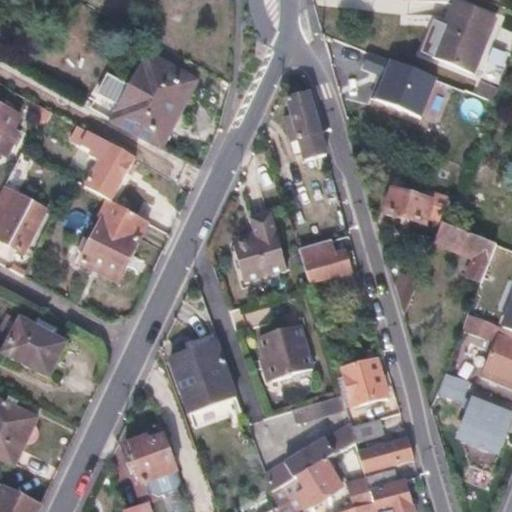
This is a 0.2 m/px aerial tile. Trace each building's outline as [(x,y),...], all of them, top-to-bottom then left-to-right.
[(495,17),(456,2),(433,57),(473,73),(495,17)] [(196,82),(146,55),(128,88),(177,116),(196,82)] [(440,83),(393,65),(379,101),(426,121),(440,83)] [(500,86),(474,75),(466,91),(494,102),(500,86)] [(15,93),(3,87),(0,93),(0,96),(10,102),(15,93)] [(177,116),(128,88),(110,120),(159,148),(172,125),(177,116)] [(494,102),(466,91),(460,104),(474,111),(478,104),(490,110),(494,102)] [(293,117),(295,125),(306,161),(326,155),(309,93),(288,100),(293,117)] [(47,111),(35,104),(30,113),(42,119),(47,111)] [(0,105),(0,151),(8,156),(14,143),(17,137),(18,136),(13,133),(21,117),(3,107),(0,105)] [(47,111),(42,119),(39,124),(56,133),(63,120),(47,111)] [(78,128),(63,120),(56,133),(70,142),(78,128)] [(101,140),(78,128),(70,142),(93,154),(101,140)] [(23,140),(17,137),(14,143),(20,146),(23,140)] [(93,154),(90,159),(100,164),(88,185),(115,199),(136,160),(101,140),(93,154)] [(33,160),(23,154),(16,167),(26,172),(33,160)] [(431,193),(411,186),(406,198),(426,204),(431,194),(431,193)] [(406,198),(393,193),(386,216),(425,229),(429,220),(433,207),(426,204),(406,198)] [(454,198),(431,194),(426,204),(433,207),(429,220),(443,225),(454,198)] [(17,196),(11,208),(0,228),(0,241),(25,255),(47,212),(17,196)] [(0,228),(11,208),(0,201),(0,228)] [(98,219),(101,221),(79,266),(118,285),(147,223),(107,201),(98,219)] [(253,237),(231,244),(242,281),(284,269),(267,211),(248,217),(252,231),(253,237)] [(443,225),(436,242),(475,259),(469,276),(483,282),(497,245),(443,225)] [(253,237),(252,231),(229,237),(231,244),(253,237)] [(337,255),(332,241),(300,250),(304,265),(337,255)] [(337,255),(304,265),(310,284),(351,271),(346,252),(337,255)] [(403,274),(396,287),(405,316),(419,282),(403,274)] [(511,301),(502,328),(511,331),(511,301)] [(502,328),(469,314),(463,331),(495,345),(502,328)] [(65,346),(22,322),(4,356),(48,379),(65,346)] [(300,323),(257,336),(263,358),(269,382),(313,370),(300,323)] [(511,331),(502,328),(495,345),(485,371),(511,382),(511,331)] [(236,399),(214,335),(194,342),(197,350),(171,360),(190,415),(236,399)] [(371,346),(352,352),(355,365),(375,359),(371,346)] [(263,358),(257,360),(264,384),(269,382),(263,358)] [(343,369),(347,380),(354,407),(388,396),(378,359),(375,359),(355,365),(343,369)] [(343,369),(336,371),(339,383),(347,380),(343,369)] [(471,378),(448,369),(441,388),(463,397),(471,378)] [(463,397),(458,408),(466,411),(470,399),(463,397)] [(492,471),(511,421),(511,415),(470,399),(466,411),(458,431),(467,461),(492,471)] [(39,420),(0,400),(0,459),(16,467),(39,420)] [(356,414),(349,416),(352,425),(352,426),(359,424),(356,414)] [(381,420),(352,428),(356,441),(357,444),(385,435),(381,420)] [(352,426),(352,425),(327,440),(335,454),(356,441),(352,428),(352,426)] [(147,439),(124,448),(129,463),(134,461),(142,483),(147,481),(152,493),(159,496),(178,489),(182,482),(177,470),(178,469),(166,437),(148,443),(147,439)] [(335,454),(327,440),(289,463),(297,477),(326,459),(333,455),(335,454)] [(333,455),(340,466),(348,479),(356,511),(375,505),(372,493),(370,489),(367,477),(366,474),(361,457),(357,444),(356,441),(335,454),(333,455)] [(410,442),(361,457),(366,474),(415,459),(410,442)] [(333,455),(326,459),(332,470),(340,466),(333,455)] [(326,459),(297,477),(305,490),(297,495),(305,510),(343,487),(332,470),(326,459)] [(469,467),(490,476),(492,471),(467,461),(469,467)] [(297,477),(289,463),(267,476),(272,492),(282,486),(297,477)] [(395,468),(367,477),(370,489),(399,481),(395,468)] [(297,477),(282,486),(290,499),(297,495),(305,490),(297,477)] [(375,505),(377,511),(417,511),(409,482),(372,493),(375,505)] [(0,511),(37,511),(41,504),(0,483),(0,511)] [(278,507),(274,509),(274,511),(297,511),(290,499),(282,486),(272,492),(278,507)] [(152,511),(149,501),(122,510),(122,511),(152,511)]
